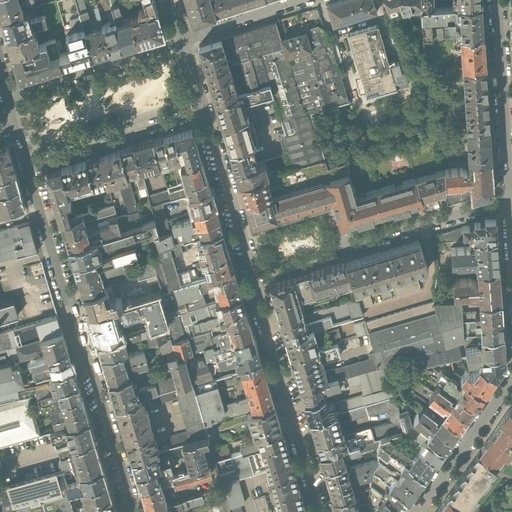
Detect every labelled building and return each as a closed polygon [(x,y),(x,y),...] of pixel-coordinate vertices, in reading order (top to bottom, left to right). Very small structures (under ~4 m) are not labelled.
[(11,0),(0,3),(0,13),(1,17),(23,11),(21,5),(34,1),(33,0),(11,0)] [(83,0),(74,0),(84,31),(92,57),(110,52),(102,26),(100,20),(90,23),(83,0)] [(116,22),(123,48),(137,44),(130,20),(123,22),(116,0),(111,0),(109,1),(116,22)] [(130,20),(137,44),(164,36),(156,10),(153,0),(143,0),(146,9),(139,11),(137,14),(138,17),(130,20)] [(211,0),(185,0),(190,17),(192,24),(216,16),(211,0)] [(241,8),(265,0),(211,0),(216,16),(241,8)] [(340,0),(337,1),(326,5),(333,26),(378,12),(373,0),(340,0)] [(385,0),(390,15),(403,9),(421,9),(434,8),(433,0),(385,0)] [(423,39),(460,37),(484,35),(482,21),(481,5),(458,7),(434,8),(421,9),(423,39)] [(1,17),(7,35),(33,28),(47,24),(44,16),(26,22),(23,11),(1,17)] [(102,26),(110,52),(123,48),(116,22),(102,26)] [(286,58),(280,38),(275,22),(269,24),(221,38),(230,65),(239,62),(248,90),(270,83),(274,95),(294,167),(321,159),(307,111),(347,99),(331,44),(330,44),(326,29),(320,27),(308,30),(313,50),(286,58)] [(381,25),(347,35),(351,45),(366,98),(409,85),(405,71),(403,72),(400,61),(392,63),(381,25)] [(7,35),(12,54),(39,46),(33,28),(7,35)] [(313,50),(308,30),(280,38),(286,58),(313,50)] [(71,52),(59,56),(62,66),(92,57),(84,31),(66,36),(71,52)] [(460,37),(462,67),(486,66),(485,51),(484,35),(460,37)] [(205,70),(205,72),(230,65),(221,38),(198,45),(205,70)] [(62,66),(59,56),(55,41),(39,46),(12,54),(19,79),(62,66)] [(230,65),(205,72),(208,81),(214,100),(239,93),(230,65)] [(462,67),(464,98),(488,97),(487,82),(486,66),(462,67)] [(248,90),(241,92),(245,104),(274,95),(270,83),(248,90)] [(241,92),(239,93),(214,100),(220,122),(222,125),(248,118),(245,104),(241,92)] [(488,101),(488,97),(464,98),(466,130),(490,128),(489,112),(488,101)] [(248,118),(222,125),(226,139),(229,151),(254,144),(256,144),(248,118)] [(191,127),(174,133),(181,156),(184,154),(187,163),(200,160),(197,149),(191,127)] [(466,130),(468,161),(492,160),(491,144),(490,128),(466,130)] [(174,133),(163,136),(169,157),(172,168),(178,166),(180,166),(178,157),(181,156),(174,133)] [(163,136),(153,139),(160,163),(162,171),(167,169),(164,158),(169,157),(163,136)] [(153,139),(133,145),(140,169),(160,163),(153,139)] [(254,144),(229,151),(234,167),(235,170),(259,163),(254,144)] [(133,145),(120,149),(126,173),(134,171),(136,176),(135,180),(138,188),(145,187),(140,169),(133,145)] [(7,146),(0,147),(0,174),(14,171),(7,146)] [(120,149),(99,156),(106,183),(117,180),(119,184),(129,182),(126,173),(120,149)] [(99,156),(85,160),(91,185),(92,187),(106,183),(99,156)] [(85,160),(60,168),(67,191),(91,185),(85,160)] [(208,186),(200,160),(187,163),(180,166),(178,166),(183,183),(188,195),(209,188),(208,186)] [(468,168),(445,169),(446,187),(470,186),(471,199),(491,194),(493,191),(494,188),(493,175),(492,160),(468,161),(468,168)] [(259,163),(235,170),(236,174),(239,184),(268,176),(264,162),(259,163)] [(67,191),(60,168),(47,172),(61,220),(74,216),(67,191)] [(274,196),(245,204),(247,209),(251,223),(252,227),(294,215),(309,211),(333,204),(334,209),(339,228),(387,214),(415,205),(424,202),(423,198),(437,194),(446,191),(446,187),(445,169),(356,198),(350,174),(274,196)] [(14,171),(0,174),(0,189),(18,184),(14,171)] [(268,176),(239,184),(243,195),(245,204),(274,196),(268,176)] [(141,224),(129,182),(119,184),(128,214),(116,216),(120,230),(141,224)] [(147,195),(149,206),(161,202),(188,195),(183,183),(147,195)] [(0,189),(0,208),(23,202),(18,184),(0,189)] [(209,188),(188,195),(193,212),(214,205),(211,197),(209,188)] [(450,191),(446,192),(450,204),(457,202),(456,198),(452,199),(450,191)] [(153,220),(158,236),(170,233),(173,232),(168,219),(161,202),(149,206),(153,220)] [(74,216),(61,220),(64,231),(86,225),(85,219),(113,210),(111,205),(74,216)] [(214,205),(193,212),(168,219),(173,232),(218,220),(217,217),(214,205)] [(86,225),(64,231),(68,245),(120,230),(116,216),(108,218),(110,224),(89,231),(86,225)] [(478,240),(497,239),(496,218),(485,218),(485,221),(473,221),(474,224),(463,224),(463,228),(463,234),(470,234),(470,240),(478,240)] [(99,245),(147,231),(149,238),(158,236),(153,220),(141,224),(120,230),(68,245),(74,262),(96,256),(102,254),(99,245)] [(173,232),(170,233),(173,244),(187,240),(196,237),(221,229),(220,227),(218,220),(173,232)] [(0,258),(37,247),(29,222),(0,230),(0,258)] [(463,228),(437,236),(437,242),(463,241),(463,234),(463,228)] [(226,243),(221,229),(196,237),(208,278),(234,270),(226,243)] [(158,236),(149,238),(145,240),(147,244),(155,243),(157,249),(173,244),(170,233),(158,236)] [(478,246),(451,248),(453,267),(477,265),(478,270),(499,269),(498,254),(497,239),(478,240),(478,246)] [(157,249),(150,252),(157,274),(162,291),(197,280),(194,269),(179,274),(173,256),(190,250),(187,240),(173,244),(157,249)] [(371,255),(347,263),(353,284),(355,290),(428,265),(419,240),(411,243),(390,249),(371,255)] [(96,256),(74,262),(77,273),(124,259),(137,255),(135,247),(112,254),(112,256),(97,261),(96,256)] [(140,266),(135,268),(138,279),(157,274),(150,252),(137,255),(140,266)] [(124,259),(77,273),(84,296),(105,290),(101,277),(127,269),(124,259)] [(40,262),(30,265),(33,276),(43,273),(40,262)] [(353,284),(347,263),(337,265),(293,279),(299,300),(353,284)] [(478,279),(452,280),(452,297),(479,297),(479,302),(502,301),(500,286),(499,269),(478,270),(478,279)] [(208,278),(197,280),(202,292),(218,287),(222,300),(241,294),(240,291),(234,270),(208,278)] [(418,289),(417,277),(358,296),(361,307),(418,289)] [(299,300),(293,279),(270,285),(280,322),(303,315),(299,300)] [(162,291),(138,299),(141,310),(146,308),(148,318),(125,325),(128,334),(138,331),(166,323),(165,318),(181,313),(207,305),(202,292),(197,280),(162,291)] [(111,288),(105,290),(111,302),(105,304),(106,309),(124,303),(122,299),(115,300),(111,288)] [(105,290),(84,296),(89,314),(106,309),(105,304),(111,302),(105,290)] [(207,305),(181,313),(185,326),(245,307),(244,306),(242,296),(241,294),(222,300),(207,305)] [(141,310),(138,299),(124,303),(106,309),(107,315),(112,313),(116,317),(121,317),(139,312),(141,310)] [(0,349),(7,347),(16,345),(43,337),(38,320),(34,309),(17,314),(13,301),(0,304),(0,349)] [(503,314),(502,301),(479,302),(479,313),(473,314),(473,319),(480,319),(503,318),(503,314)] [(356,338),(342,341),(344,354),(372,345),(377,369),(464,342),(462,302),(432,303),(366,325),(365,321),(354,326),(356,338)] [(185,326),(189,338),(205,333),(204,331),(201,331),(200,328),(226,321),(229,326),(249,320),(248,318),(247,314),(245,307),(185,326)] [(222,335),(221,329),(205,333),(189,338),(185,326),(181,313),(165,318),(166,323),(170,336),(174,349),(175,353),(178,361),(186,358),(185,356),(204,350),(214,347),(220,345),(218,337),(222,335)] [(303,315),(280,322),(286,340),(308,333),(303,315)] [(480,319),(481,336),(504,335),(503,322),(503,318),(480,319)] [(229,326),(221,329),(222,335),(218,337),(220,345),(236,340),(253,335),(250,323),(249,320),(229,326)] [(166,323),(138,331),(140,338),(142,345),(158,341),(170,336),(166,323)] [(339,330),(317,338),(320,349),(323,362),(344,354),(342,341),(339,330)] [(67,348),(62,331),(43,337),(16,345),(19,357),(28,355),(34,356),(40,353),(39,348),(42,347),(44,355),(67,348)] [(140,338),(138,331),(128,334),(98,343),(102,358),(122,352),(127,350),(125,340),(126,339),(128,341),(140,338)] [(308,333),(286,340),(291,358),(320,349),(317,338),(315,331),(308,333)] [(227,348),(215,352),(217,359),(257,347),(254,337),(253,335),(236,340),(237,349),(235,351),(234,348),(227,348)] [(504,335),(481,336),(482,355),(506,353),(504,338),(504,335)] [(170,336),(158,341),(162,352),(174,349),(170,336)] [(16,345),(7,347),(10,360),(15,359),(19,357),(16,345)] [(73,367),(49,375),(51,386),(48,387),(47,383),(15,392),(14,387),(20,383),(24,386),(28,383),(21,378),(15,359),(10,360),(7,347),(0,349),(0,402),(29,396),(36,395),(77,383),(73,367)] [(204,350),(207,357),(208,362),(217,359),(215,352),(214,347),(204,350)] [(208,362),(211,370),(218,368),(231,364),(234,364),(236,366),(239,365),(242,372),(262,365),(258,351),(257,347),(217,359),(208,362)] [(44,355),(30,360),(32,365),(48,361),(50,365),(53,364),(70,358),(67,348),(44,355)] [(320,349),(291,358),(301,388),(321,382),(328,379),(323,362),(320,349)] [(146,357),(143,350),(128,354),(129,356),(125,359),(122,352),(102,358),(105,369),(146,357)] [(175,353),(167,355),(169,364),(172,363),(178,361),(175,353)] [(507,364),(506,353),(482,355),(482,360),(479,363),(497,377),(500,375),(507,364)] [(147,366),(146,357),(105,369),(109,382),(129,375),(128,368),(130,367),(133,370),(147,366)] [(211,370),(208,362),(207,357),(187,364),(193,383),(194,386),(214,380),(211,372),(211,370)] [(54,368),(34,374),(35,379),(49,375),(73,367),(70,358),(53,364),(54,368)] [(178,361),(172,363),(175,375),(154,382),(155,385),(139,389),(140,392),(136,394),(134,386),(137,385),(136,381),(133,382),(131,375),(129,375),(109,382),(116,405),(141,398),(155,394),(193,383),(187,364),(186,358),(178,361)] [(465,380),(485,394),(492,385),(497,377),(479,363),(471,374),(466,371),(461,377),(465,380)] [(242,372),(237,374),(239,381),(245,379),(249,398),(250,405),(247,406),(249,413),(274,405),(271,393),(262,365),(242,372)] [(214,380),(194,386),(205,425),(247,414),(249,413),(247,406),(250,405),(249,398),(224,405),(216,380),(214,380)] [(485,394),(465,380),(456,392),(476,406),(482,396),(485,394)] [(321,382),(301,388),(305,402),(325,395),(321,382)] [(81,395),(77,383),(36,395),(39,403),(60,396),(61,402),(81,395)] [(191,442),(208,436),(205,425),(194,386),(193,383),(155,394),(158,403),(177,398),(188,432),(191,442)] [(432,390),(469,416),(471,413),(476,406),(456,392),(454,396),(437,383),(432,390)] [(469,416),(432,390),(427,396),(446,410),(443,414),(461,427),(469,416)] [(50,412),(51,418),(84,406),(81,395),(61,402),(62,408),(50,412)] [(325,395),(305,402),(312,423),(338,414),(325,395)] [(29,396),(0,402),(0,446),(41,435),(29,396)] [(141,398),(116,405),(127,441),(151,433),(148,422),(151,422),(147,410),(144,409),(141,398)] [(258,435),(281,428),(278,419),(274,405),(249,413),(247,414),(254,437),(258,435)] [(418,412),(454,437),(456,435),(461,427),(443,414),(440,417),(423,405),(418,412)] [(68,428),(88,421),(84,406),(51,418),(52,425),(66,420),(68,428)] [(409,410),(398,414),(402,431),(415,441),(422,431),(413,424),(409,410)] [(511,413),(509,411),(492,435),(511,447),(511,413)] [(452,441),(454,437),(418,412),(413,420),(431,433),(429,436),(446,448),(452,441)] [(338,414),(312,423),(318,443),(326,440),(344,435),(338,414)] [(68,428),(51,433),(53,441),(67,437),(69,447),(94,439),(88,421),(68,428)] [(241,445),(241,449),(243,453),(262,447),(285,440),(284,438),(281,428),(258,435),(261,442),(258,444),(255,442),(241,445)] [(182,444),(191,442),(188,432),(167,438),(170,448),(182,444)] [(0,464),(1,466),(4,509),(56,497),(66,493),(68,493),(66,485),(64,479),(62,471),(25,482),(16,456),(54,445),(53,441),(51,433),(41,435),(0,446),(0,464)] [(132,459),(158,452),(160,451),(157,446),(158,443),(156,440),(154,440),(151,433),(127,441),(132,459)] [(322,456),(341,450),(348,448),(344,435),(326,440),(318,443),(322,456)] [(506,457),(511,448),(511,447),(492,435),(486,443),(506,457)] [(190,472),(209,466),(203,445),(210,443),(208,436),(191,442),(182,444),(190,472)] [(446,448),(429,436),(420,448),(437,460),(444,451),(446,448)] [(62,471),(64,479),(80,474),(103,466),(94,439),(69,447),(55,451),(62,471)] [(285,440),(262,447),(268,470),(270,479),(294,471),(289,454),(286,446),(285,440)] [(486,443),(482,449),(436,511),(465,511),(506,457),(486,443)] [(228,445),(212,449),(216,462),(232,457),(228,445)] [(268,470),(262,447),(243,453),(235,456),(232,457),(216,462),(224,489),(226,497),(229,507),(240,504),(246,502),(238,479),(268,470)] [(434,466),(437,460),(420,448),(409,463),(426,476),(429,471),(434,466)] [(341,450),(322,456),(326,471),(344,463),(341,450)] [(136,474),(170,464),(167,457),(163,458),(163,462),(159,462),(158,452),(132,459),(136,474)] [(389,486),(409,501),(418,488),(426,476),(409,463),(405,459),(399,467),(403,469),(398,475),(380,462),(372,472),(389,486)] [(344,463),(326,471),(335,501),(355,493),(347,462),(344,463)] [(136,474),(140,486),(174,476),(170,464),(136,474)] [(76,482),(66,485),(68,493),(81,490),(108,482),(103,466),(80,474),(82,484),(79,485),(76,482)] [(147,510),(167,505),(161,487),(165,486),(179,486),(213,475),(209,466),(190,472),(174,476),(140,486),(147,510)] [(280,511),(306,511),(299,489),(294,471),(270,479),(280,511)] [(81,490),(85,504),(112,496),(108,482),(81,490)] [(409,501),(389,486),(386,490),(393,495),(389,501),(401,510),(405,505),(409,501)] [(224,489),(202,496),(204,503),(226,497),(224,489)] [(56,497),(59,511),(71,511),(66,493),(56,497)] [(338,511),(346,511),(359,507),(355,493),(335,501),(338,511)] [(112,496),(85,504),(87,511),(95,511),(115,507),(112,496)] [(202,496),(167,505),(168,511),(174,511),(199,505),(199,509),(204,508),(204,503),(202,496)] [(59,511),(56,497),(4,509),(3,511),(48,511),(51,511),(59,511)] [(269,511),(265,497),(254,501),(257,511),(269,511)] [(374,511),(399,511),(401,510),(389,501),(385,499),(374,511)]
